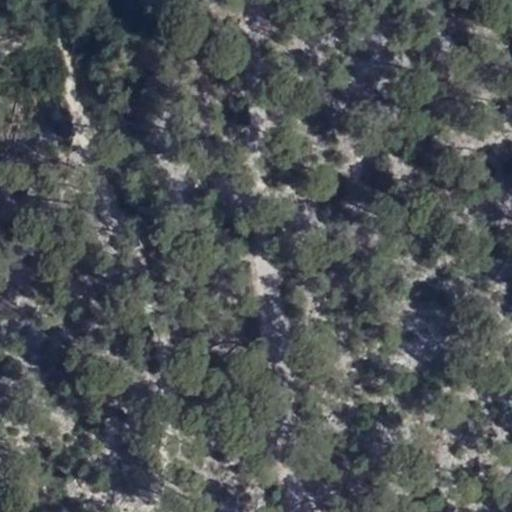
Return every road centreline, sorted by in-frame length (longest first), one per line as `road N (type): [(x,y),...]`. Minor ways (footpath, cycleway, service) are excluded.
road 1 (track): [(68,0),(90,163),(162,337),(166,385),(148,511)]
road 2 (unclassified): [(303,511),(292,493),(276,363),(258,0)]
